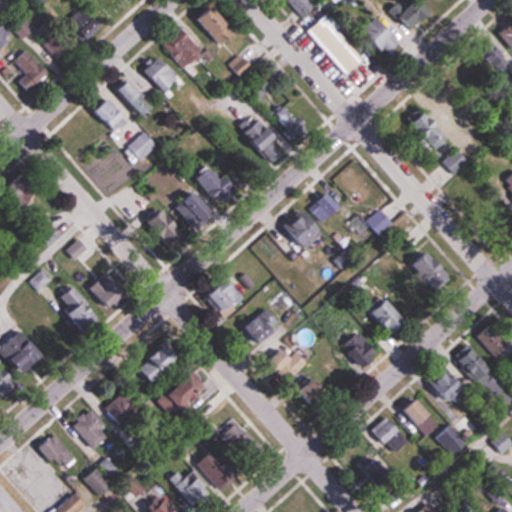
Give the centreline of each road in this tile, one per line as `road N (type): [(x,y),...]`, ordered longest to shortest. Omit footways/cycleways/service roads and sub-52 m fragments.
road 1 (residential): [(0,440),(488,0)]
road 2 (residential): [(354,511),(0,107)]
road 3 (residential): [(511,300),(246,0)]
road 4 (residential): [(240,511),(511,263)]
road 5 (residential): [(0,154),(170,0)]
